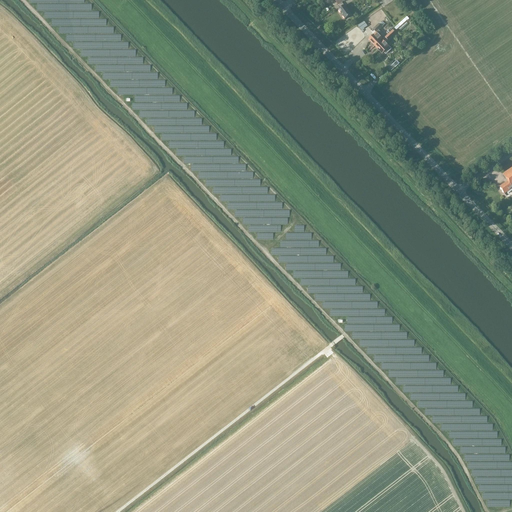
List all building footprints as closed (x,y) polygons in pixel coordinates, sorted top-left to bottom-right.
[(342,3),(338,5),(340,8),(338,9),(345,19),(351,15),(342,3)] [(395,31),(407,19),(405,17),(393,29),(395,31)] [(358,26),(361,31),(367,26),(364,21),(358,26)] [(371,43),(375,46),(380,42),(379,41),(382,39),(378,35),(381,33),(379,31),(384,26),(380,22),(378,24),(373,29),(376,33),(373,36),(369,39),(372,42),(371,43)] [(395,34),(392,31),(385,37),(388,41),(395,34)] [(383,41),(381,43),(380,42),(375,46),(382,54),(383,52),(385,54),(391,49),(388,46),(388,47),(383,41)] [(378,77),(381,80),(387,73),(384,71),(378,77)] [(511,190),(511,189),(511,167),(503,174),(508,181),(500,187),(504,193),(511,189),(511,190)]
